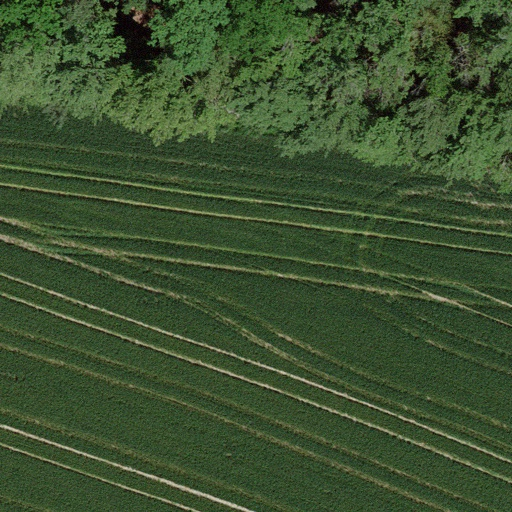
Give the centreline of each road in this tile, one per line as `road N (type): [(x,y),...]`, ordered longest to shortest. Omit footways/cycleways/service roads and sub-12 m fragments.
road 1 (track): [(0,64),(511,141)]
road 2 (track): [(152,0),(303,111)]
